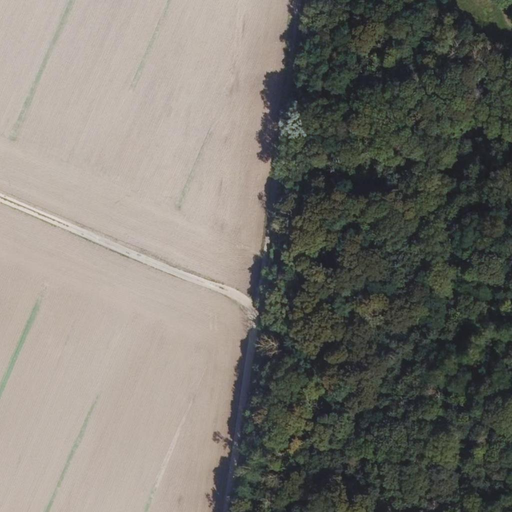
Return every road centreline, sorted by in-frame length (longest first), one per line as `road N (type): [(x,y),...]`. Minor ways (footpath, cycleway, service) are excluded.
road 1 (track): [(304,0),(228,511)]
road 2 (track): [(0,197),(229,293),(257,322)]
